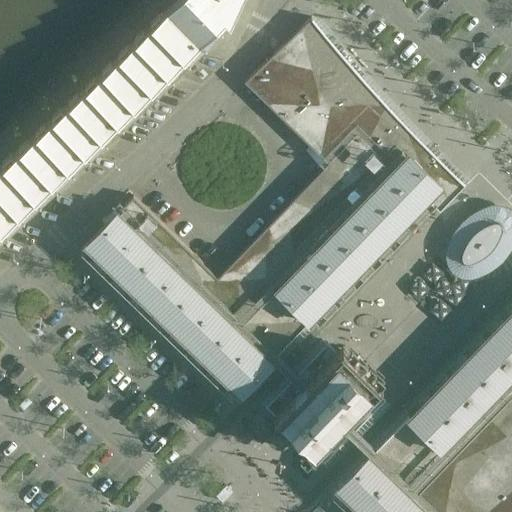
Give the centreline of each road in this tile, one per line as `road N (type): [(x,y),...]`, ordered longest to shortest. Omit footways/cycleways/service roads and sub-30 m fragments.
road 1 (residential): [(291,511),(34,248)]
road 2 (residential): [(34,248),(239,58),(277,0)]
road 3 (residential): [(385,0),(511,116)]
